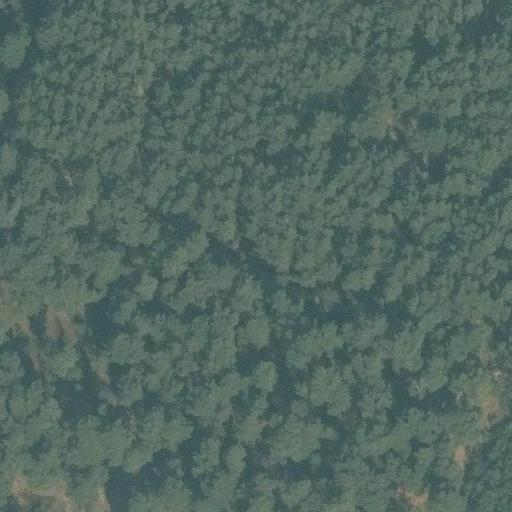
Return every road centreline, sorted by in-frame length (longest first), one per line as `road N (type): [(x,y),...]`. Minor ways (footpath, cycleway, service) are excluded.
road 1 (track): [(511,395),(0,154)]
road 2 (track): [(56,0),(0,135)]
road 3 (track): [(107,511),(0,456)]
